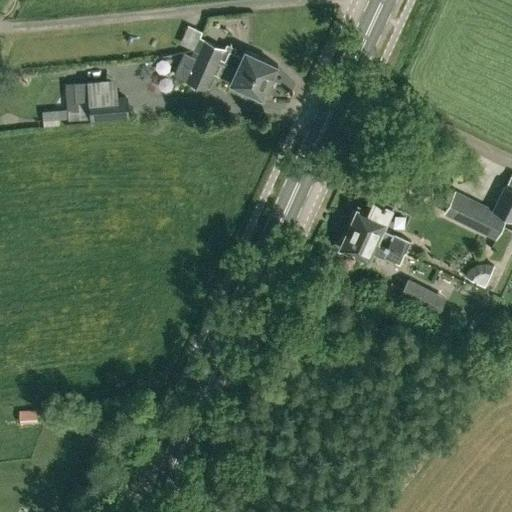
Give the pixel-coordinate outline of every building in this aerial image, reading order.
[(225,48),(206,39),(200,51),(219,59),(219,58),(271,80),(278,64),(245,49),(242,56),(233,53),(236,47),(227,43),(225,48)] [(263,97),(271,80),(219,58),(219,59),(200,51),(188,80),(205,88),(213,72),(230,79),(229,81),(263,97)] [(89,98),(91,118),(91,120),(130,116),(128,94),(89,98)] [(511,215),(511,184),(504,180),(491,206),(455,188),(442,212),(496,239),(508,214),(511,215)] [(357,207),(348,227),(405,252),(410,241),(382,228),(391,206),(373,198),(368,212),(357,207)] [(348,227),(341,244),(340,247),(369,259),(372,251),(400,264),(405,252),(348,227)] [(417,287),(411,299),(431,309),(437,296),(417,287)]
